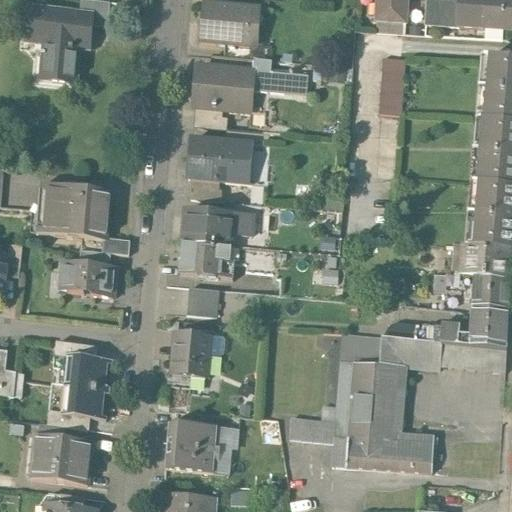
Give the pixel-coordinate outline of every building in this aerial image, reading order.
[(147,0),(123,0),(123,8),(146,10),(147,0)] [(377,0),(376,24),(378,24),(404,26),(406,26),(407,0),(377,0)] [(511,0),(461,0),(461,5),(459,30),(511,33),(511,0)] [(461,5),(427,2),(426,27),(459,30),(461,5)] [(114,8),(85,5),(83,19),(82,30),(96,31),(110,32),(114,8)] [(262,11),(202,5),(198,45),(225,48),(249,50),(251,32),(260,33),(262,11)] [(83,19),(31,14),(28,46),(47,48),(43,86),(80,90),(84,55),(93,56),(96,31),(82,30),(83,19)] [(404,26),(378,24),(377,35),(404,36),(404,26)] [(249,50),(225,48),(224,59),(265,63),(266,52),(249,50)] [(265,63),(224,59),(223,72),(272,76),(273,64),(265,63)] [(404,63),(383,62),(378,118),(400,119),(404,63)] [(511,65),(485,63),(480,126),(511,128),(511,65)] [(223,72),(197,69),(193,109),(198,109),(197,118),(222,120),(222,119),(223,111),(251,114),(253,94),(308,98),(309,79),(272,76),(223,72)] [(222,120),(197,118),(196,129),(226,132),(228,119),(222,119),(222,120)] [(511,128),(480,126),(475,189),(511,191),(511,128)] [(269,148),(192,141),(189,180),(193,181),(192,189),(219,191),(220,183),(265,187),(269,148)] [(219,191),(192,189),(191,200),(221,203),(222,191),(219,191)] [(511,191),(475,189),(470,250),(511,253),(511,191)] [(111,195),(42,190),(38,239),(83,243),(107,245),(107,241),(111,195)] [(254,218),(186,212),(183,244),(230,249),(231,236),(252,238),(252,237),(253,219),(254,219),(254,218)] [(131,243),(107,241),(107,245),(83,243),(81,256),(111,258),(129,260),(131,243)] [(230,249),(183,244),(180,276),(232,281),(233,262),(245,263),(244,274),(272,276),(274,253),(230,249)] [(511,253),(470,250),(460,249),(457,281),(474,282),(511,285),(511,273),(511,253)] [(24,251),(10,250),(9,261),(10,262),(9,275),(22,276),(24,251)] [(111,258),(81,256),(80,268),(110,270),(111,258)] [(9,261),(0,260),(0,299),(7,300),(9,275),(10,262),(9,261)] [(80,268),(64,267),(63,283),(69,284),(68,295),(96,298),(96,301),(113,302),(116,271),(110,270),(80,268)] [(457,281),(447,280),(446,289),(435,288),(435,295),(458,297),(462,294),(462,291),(464,292),(464,300),(469,300),(470,292),(473,292),(474,282),(457,281)] [(511,285),(474,282),(473,292),(470,292),(469,300),(473,300),(473,313),(508,316),(511,285)] [(219,294),(189,291),(187,319),(217,321),(219,294)] [(508,316),(473,313),(471,334),(461,334),(461,328),(443,326),(442,347),(506,352),(508,316)] [(224,339),(177,335),(173,379),(207,382),(209,357),(222,359),(226,356),(227,342),(224,339)] [(346,338),(343,366),(408,372),(439,375),(440,369),(442,347),(346,338)] [(88,350),(59,347),(58,360),(70,362),(70,360),(87,361),(88,350)] [(442,347),(440,369),(504,374),(506,352),(442,347)] [(10,354),(0,352),(0,397),(4,397),(6,398),(8,379),(10,354)] [(87,361),(70,360),(70,362),(67,389),(111,393),(111,391),(108,391),(110,366),(114,367),(114,363),(87,361)] [(343,366),(337,432),(403,437),(408,372),(343,366)] [(19,380),(8,379),(6,398),(4,397),(3,404),(16,405),(19,380)] [(111,393),(67,389),(65,417),(64,420),(93,422),(108,423),(108,421),(105,420),(107,397),(111,397),(111,393)] [(65,417),(53,416),(52,432),(68,434),(92,436),(93,422),(64,420),(65,417)] [(280,443),(279,421),(266,422),(267,444),(280,443)] [(218,431),(170,427),(166,473),(214,477),(218,431)] [(52,432),(43,431),(41,441),(67,444),(68,434),(52,432)] [(432,476),(434,439),(403,437),(337,432),(334,469),(432,476)] [(41,441),(39,441),(34,485),(90,491),(95,447),(67,444),(41,441)] [(217,511),(218,502),(167,497),(166,511),(161,511),(160,511),(217,511)] [(84,511),(86,504),(63,502),(61,511),(84,511)]
